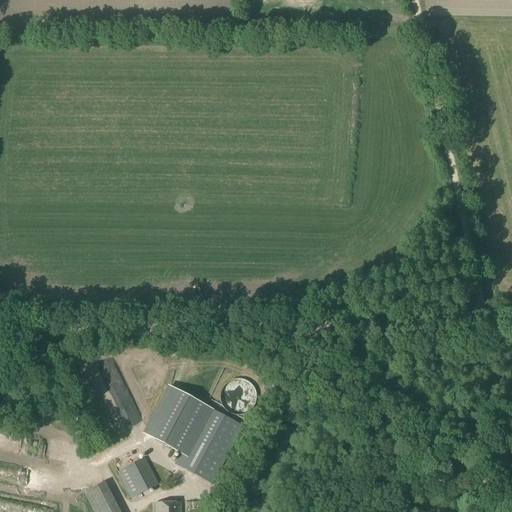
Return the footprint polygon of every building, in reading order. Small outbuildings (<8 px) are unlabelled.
[(242,412),(245,412),(247,412),(249,411),(251,409),(252,408),(254,406),(255,404),(256,402),(256,400),(256,398),(255,395),(255,393),(254,391),(252,390),(250,388),(248,387),(246,386),(244,386),(241,386),(239,386),(237,387),(235,389),(233,390),(232,392),(231,394),(230,397),(230,399),(230,401),(230,403),(231,405),(233,407),(234,409),(236,410),(238,411),(240,412),(242,412)] [(243,427),(168,387),(142,435),(179,456),(174,465),(212,485),(243,427)] [(131,499),(158,486),(144,459),(118,473),(131,499)] [(93,511),(119,511),(104,483),(84,493),(93,511)] [(155,511),(181,511),(181,503),(156,503),(155,511)]
